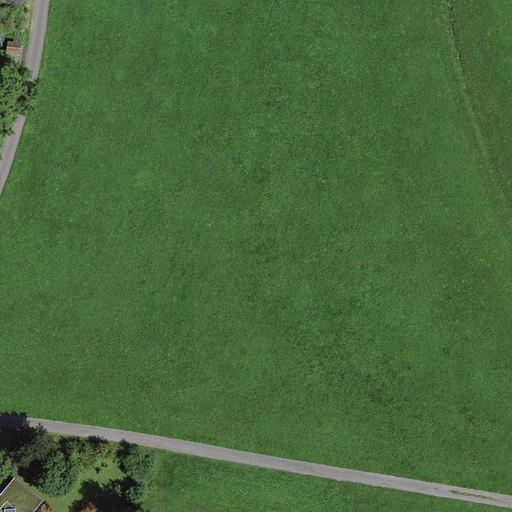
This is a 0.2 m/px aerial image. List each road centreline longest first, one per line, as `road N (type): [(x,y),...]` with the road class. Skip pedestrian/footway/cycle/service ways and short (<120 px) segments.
road 1 (track): [(511,502),(0,420)]
road 2 (unclassified): [(0,180),(24,110),(45,0)]
